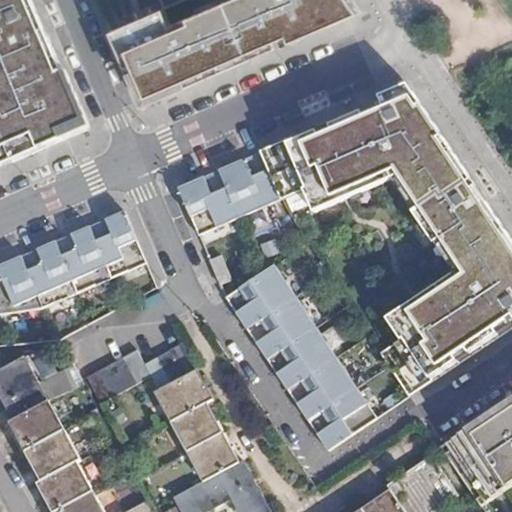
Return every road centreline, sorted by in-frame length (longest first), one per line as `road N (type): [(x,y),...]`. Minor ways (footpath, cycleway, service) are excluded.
road 1 (residential): [(406,40),(133,159)]
road 2 (residential): [(406,40),(511,198)]
road 3 (residential): [(133,159),(65,0)]
road 4 (residential): [(133,159),(0,217)]
